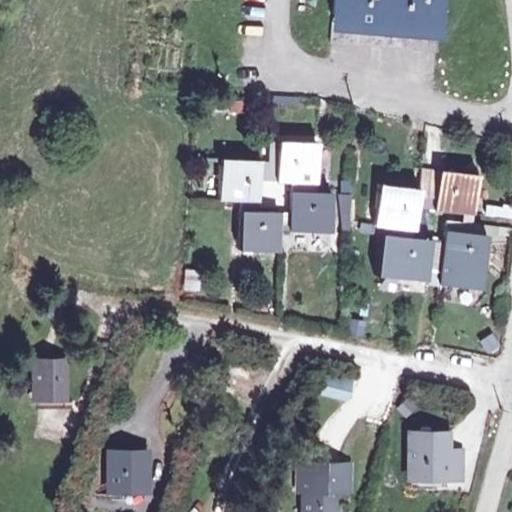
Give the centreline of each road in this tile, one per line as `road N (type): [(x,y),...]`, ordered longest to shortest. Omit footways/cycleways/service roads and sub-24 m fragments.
road 1 (residential): [(511,383),(93,302)]
road 2 (residential): [(280,0),(283,56),(323,83),(511,123)]
road 3 (residential): [(511,389),(483,511)]
